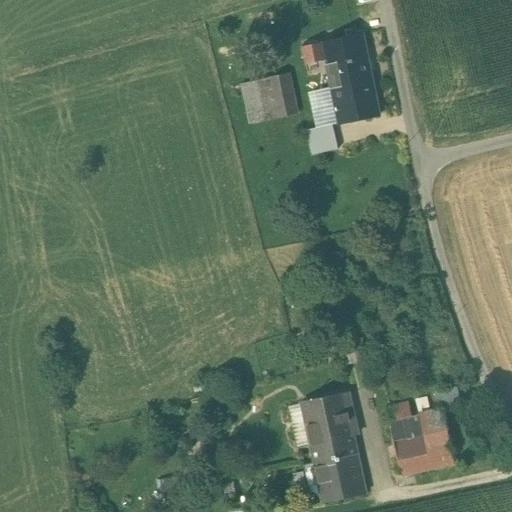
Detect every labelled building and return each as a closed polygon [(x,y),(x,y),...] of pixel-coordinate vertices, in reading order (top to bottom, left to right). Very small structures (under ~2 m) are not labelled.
[(362,34),(321,43),(325,60),(324,61),(338,124),(379,115),(368,58),(367,58),(362,34)] [(321,43),(301,47),(305,65),(324,61),(325,60),(321,43)] [(289,74),(268,78),(276,118),(297,113),(289,74)] [(268,78),(242,84),(250,123),(276,118),(268,78)] [(330,125),(306,131),(312,155),(336,150),(337,150),(331,124),(330,125)] [(457,388),(436,392),(440,410),(442,409),(461,405),(457,388)] [(348,391),(302,400),(315,461),(356,453),(350,425),(355,423),(348,391)] [(409,402),(386,407),(389,420),(412,416),(409,402)] [(412,416),(389,420),(401,475),(454,464),(442,409),(440,410),(412,416)] [(356,453),(316,461),(325,501),(364,493),(356,453)]
